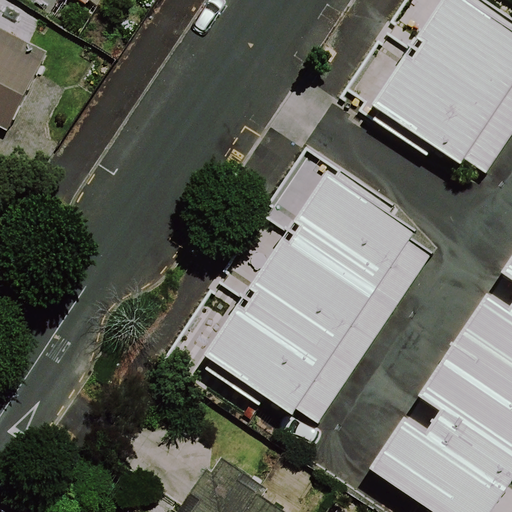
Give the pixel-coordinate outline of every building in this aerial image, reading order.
[(70,0),(84,9),(90,0),(70,0)] [(511,28),(460,0),(398,112),(500,168),(511,145),(511,28)] [(39,37),(0,17),(0,135),(3,137),(36,71),(25,65),(39,37)] [(325,162),(213,360),(346,434),(458,236),(325,162)] [(511,286),(390,474),(449,511),(510,511),(511,511),(511,286)] [(246,488),(212,469),(188,511),(266,511),(240,498),(246,488)]
